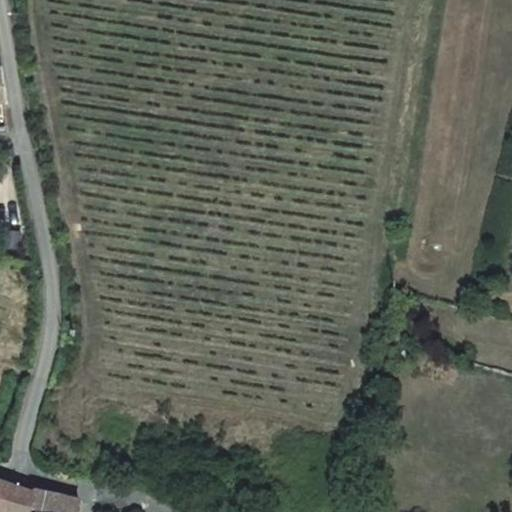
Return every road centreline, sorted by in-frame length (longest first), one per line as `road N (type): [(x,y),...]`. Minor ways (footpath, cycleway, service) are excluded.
road 1 (residential): [(3,0),(52,314),(15,477)]
road 2 (residential): [(148,511),(15,477)]
